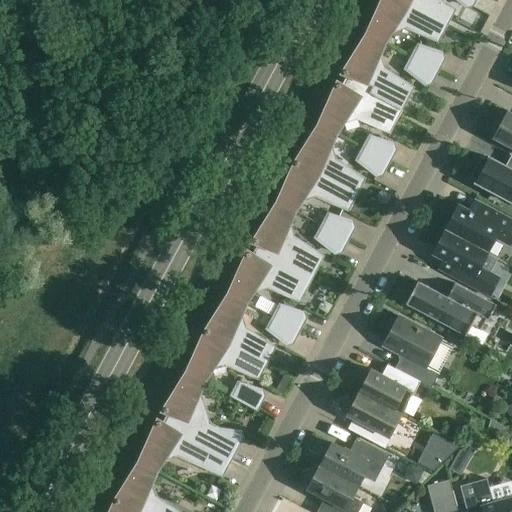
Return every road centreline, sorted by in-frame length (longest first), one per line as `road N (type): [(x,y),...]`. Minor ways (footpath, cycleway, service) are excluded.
road 1 (secondary): [(32,511),(297,0)]
road 2 (residential): [(246,511),(511,8)]
